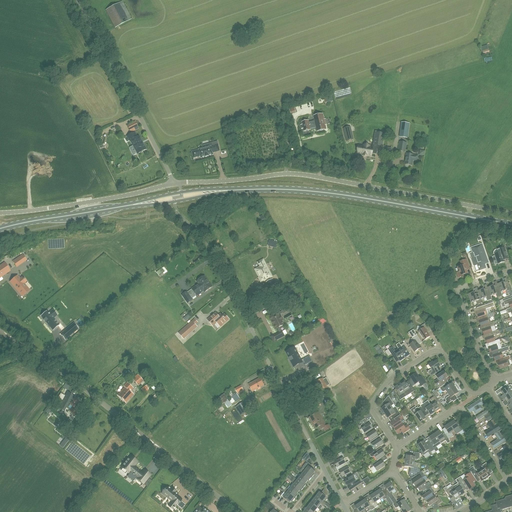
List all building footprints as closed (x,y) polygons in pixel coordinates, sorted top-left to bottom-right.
[(122,1),(119,3),(106,10),(115,28),(131,19),(122,1)] [(39,93),(42,79),(26,76),(26,78),(22,77),(21,82),(22,82),(21,89),(39,93)] [(56,88),(47,94),(66,122),(70,120),(62,107),(59,109),(57,105),(61,103),(59,101),(63,98),(56,88)] [(331,94),(324,95),(326,102),(332,101),(331,94)] [(317,132),(326,130),(323,114),(313,116),(314,121),(309,123),(308,121),(302,122),(302,125),(301,125),(301,129),(303,129),(304,131),(310,130),(310,129),(316,128),(317,132)] [(135,122),(128,126),(130,131),(134,128),(136,131),(138,129),(135,122)] [(409,124),(401,123),(399,137),(407,138),(409,124)] [(350,127),(343,129),(346,141),(353,139),(350,127)] [(139,136),(137,137),(135,132),(127,136),(130,141),(131,141),(137,154),(146,149),(139,136)] [(370,147),(370,146),(368,146),(366,145),(364,145),(363,146),(359,145),(358,153),(363,154),(362,155),(368,156),(368,155),(371,156),(372,153),(376,154),(377,146),(382,147),(384,134),(380,134),(376,133),(375,142),(373,142),(372,148),(370,147)] [(192,152),(193,158),(200,156),(201,158),(213,155),(213,153),(220,151),(217,142),(210,144),(210,147),(199,150),(192,152)] [(399,142),(398,151),(406,152),(407,143),(399,142)] [(418,156),(413,155),(406,154),(405,165),(406,166),(406,167),(407,167),(408,167),(408,166),(409,166),(409,165),(412,166),(413,160),(417,161),(418,156)] [(483,259),(487,258),(482,244),(471,248),(473,253),(474,252),(475,257),(474,258),(477,265),(478,264),(480,270),(486,268),(483,259)] [(495,256),(492,257),(495,265),(498,264),(504,262),(502,255),(506,254),(504,248),(498,250),(496,250),(494,251),(493,252),(494,255),(495,256)] [(26,260),(22,255),(18,258),(21,264),(26,260)] [(271,277),(263,260),(258,263),(259,265),(259,266),(260,266),(261,267),(256,270),(262,282),(271,277)] [(465,266),(468,265),(466,260),(460,262),(462,266),(457,268),(459,272),(457,273),(458,278),(463,276),(463,275),(467,273),(465,266)] [(5,263),(0,265),(0,277),(10,271),(5,263)] [(198,286),(192,290),(197,296),(203,291),(204,292),(212,287),(204,276),(197,282),(199,284),(197,285),(198,286)] [(28,290),(23,284),(26,282),(24,280),(25,280),(24,279),(22,277),(19,280),(17,277),(11,281),(14,286),(16,288),(17,289),(19,292),(20,292),(22,295),(28,290)] [(511,293),(508,282),(504,284),(503,282),(497,284),(498,286),(501,293),(501,292),(505,291),(507,295),(509,294),(511,293)] [(498,286),(494,287),(493,285),(488,287),(488,289),(491,296),(495,294),(497,298),(502,296),(501,292),(501,293),(498,286)] [(492,300),(491,296),(488,289),(484,291),(483,289),(478,291),(478,293),(481,299),(486,298),(487,301),(492,300)] [(188,293),(187,292),(182,295),(188,303),(192,300),(192,299),(188,293)] [(478,293),(474,294),(474,292),(468,294),(471,303),(476,301),(477,305),(482,303),(481,299),(478,293)] [(511,297),(503,301),(505,305),(509,304),(510,308),(511,307),(511,297)] [(268,307),(265,301),(261,303),(262,304),(259,306),(252,309),(255,314),(268,307)] [(488,314),(486,309),(494,306),(493,303),(475,309),(478,318),(488,314)] [(277,313),(269,317),(276,329),(277,328),(279,333),(272,337),(274,341),(284,336),(282,332),(281,332),(279,327),(283,325),(281,321),(283,321),(280,316),(279,317),(278,315),(283,313),(290,310),(288,305),(281,309),(282,311),(277,313)] [(52,319),(57,315),(53,310),(49,313),(47,311),(44,314),(45,315),(42,317),(44,319),(43,320),(44,320),(45,322),(46,322),(52,329),(55,327),(56,328),(58,326),(52,319)] [(489,323),(491,323),(490,319),(491,319),(490,317),(494,316),(493,312),(488,314),(478,318),(481,327),(483,326),(489,324),(489,323)] [(215,313),(207,320),(212,326),(216,323),(220,327),(229,319),(224,315),(222,316),(220,314),(218,316),(215,313)] [(195,319),(179,333),(183,338),(196,326),(195,325),(197,322),(195,319)] [(492,332),(490,327),(494,326),(493,322),(491,323),(489,323),(489,324),(483,326),(484,329),(482,330),(484,335),(492,332)] [(427,331),(429,329),(425,323),(420,327),(419,333),(423,339),(426,340),(430,337),(427,332),(427,331)] [(69,336),(78,329),(74,324),(65,331),(61,334),(65,339),(69,336)] [(419,344),(422,342),(413,330),(409,333),(412,338),(410,339),(413,343),(410,345),(414,352),(421,348),(419,344)] [(495,341),(493,336),(500,334),(499,330),(492,332),(484,335),(487,344),(489,343),(495,341)] [(498,350),(501,349),(500,344),(500,343),(500,342),(499,340),(495,341),(489,343),(490,346),(488,347),(490,353),(492,352),(498,350)] [(410,355),(406,350),(409,348),(405,342),(400,345),(403,349),(400,351),(405,359),(410,355)] [(503,358),(501,353),(509,350),(508,346),(501,349),(498,350),(492,352),(495,361),(499,360),(499,359),(503,358)] [(405,359),(400,351),(398,349),(395,351),(393,347),(391,348),(390,348),(388,349),(394,358),(396,356),(400,362),(405,359)] [(301,368),(304,366),(302,361),(308,357),(310,363),(313,362),(310,356),(299,361),(296,355),(298,354),(295,348),(286,353),(289,358),(289,359),(290,362),(291,362),(293,365),(298,363),(301,368)] [(510,365),(509,360),(510,360),(509,356),(503,358),(499,359),(499,360),(500,363),(498,363),(500,369),(510,365)] [(437,361),(433,363),(433,362),(428,365),(431,369),(427,371),(431,377),(437,373),(435,370),(441,366),(437,361)] [(380,374),(374,363),(367,367),(373,378),(380,374)] [(448,377),(448,376),(447,374),(446,373),(446,374),(444,372),(441,374),(439,372),(435,375),(438,380),(434,382),(438,388),(444,384),(442,381),(448,377)] [(132,379),(138,386),(141,384),(142,385),(145,383),(143,381),(144,381),(137,374),(132,379)] [(421,386),(426,383),(422,376),(419,378),(416,374),(410,377),(415,385),(418,383),(421,386)] [(252,392),(264,386),(260,378),(248,385),(252,392)] [(327,387),(322,379),(316,382),(321,391),(327,387)] [(407,396),(410,394),(415,391),(411,385),(409,387),(404,380),(399,384),(400,385),(407,396)] [(133,394),(130,391),(132,388),(127,383),(124,387),(125,387),(118,396),(125,402),(133,394)] [(456,388),(455,386),(454,386),(452,383),(448,386),(447,386),(446,386),(446,385),(447,385),(446,384),(439,388),(442,392),(443,392),(446,391),(447,393),(456,388)] [(400,401),(407,396),(400,385),(395,388),(399,394),(396,396),(400,401)] [(501,397),(502,398),(511,391),(511,386),(511,385),(507,386),(506,385),(499,390),(501,393),(502,392),(504,395),(501,397)] [(237,394),(243,390),(241,386),(235,389),(237,394)] [(458,393),(457,391),(457,389),(456,388),(447,393),(449,396),(446,398),(445,400),(446,401),(445,402),(446,405),(453,401),(451,398),(458,393)] [(511,398),(511,391),(502,398),(504,400),(506,398),(508,401),(511,398)] [(73,396),(67,392),(58,408),(64,412),(69,403),(70,404),(69,405),(72,407),(71,409),(73,411),(72,411),(73,412),(74,412),(76,414),(80,409),(78,407),(81,403),(75,398),(74,400),(71,398),(73,396)] [(233,404),(240,399),(237,394),(229,398),(231,400),(231,401),(233,404)] [(227,402),(222,396),(217,400),(222,406),(227,402)] [(392,409),(395,407),(388,396),(384,402),(386,406),(381,409),(382,410),(381,411),(383,413),(384,413),(385,414),(392,409)] [(435,412),(440,409),(436,403),(439,401),(435,396),(430,399),(433,404),(431,405),(435,412)] [(320,406),(315,397),(308,401),(313,409),(320,406)] [(470,413),(473,411),(476,415),(484,409),(481,406),(483,405),(480,400),(467,408),(470,413)] [(435,412),(431,405),(428,401),(422,404),(420,406),(421,406),(424,411),(426,409),(430,416),(435,412)] [(248,411),(242,403),(236,407),(241,415),(248,411)] [(420,423),(425,419),(422,413),(424,412),(424,411),(421,406),(418,408),(418,407),(416,408),(415,407),(410,410),(414,416),(415,415),(420,423)] [(395,418),(400,414),(395,407),(392,409),(385,414),(384,415),(386,418),(387,418),(388,419),(393,415),(395,418)] [(478,421),(485,417),(488,422),(494,419),(488,409),(476,417),(478,421)] [(321,429),(325,427),(318,413),(309,418),(315,429),(319,426),(321,429)] [(394,429),(402,424),(400,421),(403,419),(400,414),(395,418),(396,421),(391,424),(394,429)] [(286,430),(280,418),(272,423),(278,434),(286,430)] [(495,426),(495,425),(497,424),(494,419),(491,421),(492,422),(488,425),(490,429),(485,433),(488,438),(501,429),(498,424),(495,426)] [(373,428),(370,424),(371,424),(369,420),(360,426),(365,434),(373,428)] [(464,429),(460,425),(458,426),(454,421),(449,424),(454,431),(456,429),(459,433),(464,429)] [(410,430),(407,425),(404,427),(402,424),(394,429),(398,434),(403,431),(405,433),(410,430)] [(454,431),(449,424),(444,427),(448,433),(446,435),(448,439),(449,439),(454,436),(451,433),(454,431)] [(370,441),(378,436),(375,432),(376,431),(374,428),(373,428),(365,434),(364,434),(365,437),(366,436),(370,441)] [(502,437),(504,435),(501,430),(499,432),(494,434),(498,440),(491,444),(494,450),(508,441),(504,435),(502,437)] [(448,439),(446,435),(445,433),(442,435),(439,431),(434,434),(439,442),(440,442),(441,444),(446,441),(448,439)] [(441,444),(440,442),(439,442),(434,434),(429,438),(432,442),(430,443),(430,445),(433,449),(436,447),(441,444)] [(375,450),(383,444),(381,440),(382,439),(379,436),(369,443),(371,445),(372,445),(375,450)] [(283,443),(280,438),(271,443),(274,448),(283,443)] [(433,449),(430,445),(427,447),(423,441),(418,445),(424,453),(427,451),(429,454),(431,452),(433,454),(436,452),(433,449)] [(511,454),(506,446),(501,449),(501,451),(502,453),(497,457),(500,462),(511,454)] [(381,447),(374,452),(370,455),(371,457),(373,457),(374,456),(377,461),(381,458),(385,455),(382,451),(383,451),(381,447)] [(310,457),(307,452),(305,455),(309,458),(306,462),(302,467),(303,468),(301,470),(311,478),(314,474),(313,474),(315,472),(309,467),(312,463),(310,457)] [(415,463),(415,460),(417,460),(419,458),(420,455),(419,453),(414,452),(413,455),(411,457),(406,456),(406,458),(405,459),(404,461),(415,463)] [(346,463),(343,458),(344,457),(342,453),(339,454),(341,459),(334,462),(337,467),(335,467),(338,471),(350,465),(348,462),(346,463)] [(144,470),(142,473),(133,466),(137,462),(130,456),(121,467),(128,473),(130,471),(133,474),(133,475),(134,475),(138,478),(137,479),(143,484),(150,475),(144,470)] [(377,472),(385,466),(382,462),(383,461),(381,458),(377,461),(374,463),(376,465),(374,466),(377,472)] [(417,463),(415,463),(404,461),(404,463),(405,464),(404,467),(410,468),(411,469),(411,472),(409,472),(408,475),(411,479),(416,475),(421,472),(419,469),(418,469),(416,466),(417,463)] [(491,476),(487,470),(490,468),(486,463),(481,466),(483,469),(481,471),(487,480),(488,479),(488,477),(491,476)] [(485,481),(487,480),(481,471),(478,473),(476,470),(475,470),(473,466),(469,469),(471,473),(475,478),(478,476),(481,482),(484,481),(485,481)] [(342,480),(352,475),(348,467),(339,472),(341,476),(340,476),(342,480)] [(309,481),(311,478),(301,470),(300,471),(303,474),(300,477),(306,482),(308,481),(309,481)] [(416,486),(423,481),(421,479),(424,477),(421,472),(416,475),(418,478),(412,482),(415,487),(416,486)] [(467,479),(464,481),(461,477),(458,478),(463,486),(465,484),(469,490),(475,486),(471,481),(474,479),(470,473),(465,476),(467,479)] [(306,482),(300,477),(297,480),(292,476),(291,478),(303,488),(306,485),(305,484),(306,482)] [(348,487),(350,491),(361,483),(359,480),(355,482),(355,481),(352,476),(344,480),(344,481),(344,482),(345,485),(346,485),(347,486),(348,487)] [(300,492),(303,488),(291,478),(289,480),(294,484),(292,487),(298,492),(299,491),(300,492)] [(464,493),(461,488),(463,486),(458,478),(455,480),(458,484),(455,485),(457,487),(454,489),(459,497),(461,496),(462,496),(464,495),(464,494),(464,493)] [(431,487),(432,486),(430,483),(428,483),(426,484),(424,481),(423,481),(416,486),(420,491),(425,487),(427,490),(431,487)] [(391,492),(395,489),(390,483),(385,486),(387,489),(384,491),(389,498),(389,497),(393,504),(397,501),(392,494),(392,493),(391,492)] [(459,497),(454,489),(452,486),(449,488),(450,489),(445,492),(448,496),(451,495),(455,500),(456,501),(458,499),(458,498),(459,497)] [(176,495),(177,494),(175,492),(175,491),(174,490),(174,491),(173,490),(173,489),(172,488),(171,489),(168,487),(167,489),(166,489),(162,493),(169,499),(170,498),(172,500),(170,503),(175,507),(177,504),(178,504),(181,499),(176,495)] [(297,494),(298,492),(292,487),(289,491),(286,488),(285,490),(295,498),(298,495),(297,494)] [(426,501),(433,497),(432,494),(434,493),(431,487),(427,490),(424,492),(426,494),(422,497),(426,502),(426,501)] [(319,492),(318,494),(317,493),(314,497),(325,505),(326,503),(323,501),(326,498),(325,497),(327,495),(324,489),(321,494),(319,492)] [(389,498),(384,491),(382,492),(380,489),(375,493),(380,500),(383,497),(384,499),(387,499),(389,498)] [(292,502),(295,498),(285,490),(283,492),(286,494),(283,498),(290,503),(291,501),(292,502)] [(376,502),(380,500),(375,493),(370,496),(372,499),(370,501),(375,509),(378,506),(377,504),(377,503),(376,502)] [(511,495),(505,497),(504,499),(496,502),(496,504),(491,506),(492,510),(486,511),(492,511),(500,510),(500,511),(501,511),(503,510),(511,506),(511,495)] [(436,506),(442,502),(438,497),(436,498),(434,496),(433,497),(426,501),(430,506),(435,503),(436,506)] [(327,507),(325,505),(314,497),(311,501),(312,501),(311,503),(318,508),(320,505),(326,509),(327,507)] [(375,509),(370,501),(367,502),(365,499),(360,503),(365,510),(368,508),(369,510),(372,511),(375,509)] [(401,510),(408,505),(404,500),(400,502),(399,500),(397,501),(393,504),(396,509),(399,507),(401,510)] [(315,511),(318,508),(311,503),(310,504),(309,504),(306,507),(311,511),(315,511)] [(361,511),(362,511),(365,510),(360,503),(355,506),(357,510),(355,511),(361,511)]
